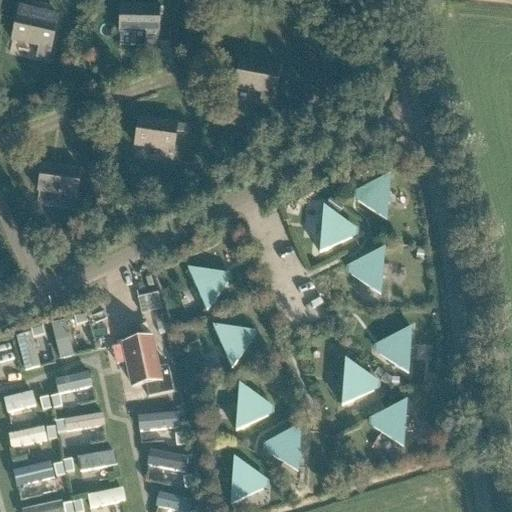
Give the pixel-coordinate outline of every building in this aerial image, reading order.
[(120,35),(147,35),(147,44),(158,44),(158,7),(120,8),(120,35)] [(66,26),(57,24),(18,15),(12,43),(39,49),(37,58),(48,60),(55,30),(65,32),(66,26)] [(260,107),(272,110),(280,70),(240,62),(235,91),(262,96),(260,107)] [(47,84),(46,97),(60,97),(61,84),(47,84)] [(186,128),(175,126),(139,120),(135,148),(162,152),(160,161),(171,163),(175,135),(184,137),(186,128)] [(75,208),(80,172),(42,166),(38,194),(65,198),(64,206),(75,208)] [(367,167),(356,172),(359,180),(370,175),(367,167)] [(390,178),(358,193),(357,203),(386,224),(390,178)] [(330,200),(326,206),(333,211),(337,205),(330,200)] [(337,205),(333,211),(340,215),(344,209),(337,205)] [(353,230),(323,209),(319,255),(352,240),(353,230)] [(231,240),(223,244),(229,254),(237,251),(231,240)] [(352,267),(351,277),(380,298),(384,251),(352,267)] [(422,263),(424,253),(417,252),(415,262),(422,263)] [(206,314),(228,285),(223,276),(188,272),(206,314)] [(145,279),(148,289),(154,287),(151,278),(145,279)] [(86,316),(74,319),(76,327),(87,324),(86,316)] [(73,354),(65,319),(51,322),(59,357),(73,354)] [(146,326),(140,328),(144,339),(150,337),(146,326)] [(42,329),(31,332),(33,340),(44,337),(42,329)] [(253,343),(248,333),(213,329),(232,371),(253,343)] [(379,346),(379,357),(408,377),(411,330),(379,346)] [(33,340),(31,332),(16,336),(24,369),(39,366),(33,340)] [(167,368),(157,370),(150,340),(124,345),(124,347),(112,349),(115,366),(128,364),(133,389),(145,386),(148,399),(173,394),(167,368)] [(252,348),(247,354),(255,359),(259,353),(252,348)] [(345,363),(341,409),(374,393),(375,383),(345,363)] [(91,385),(88,371),(54,378),(58,392),(91,385)] [(385,374),(380,382),(391,389),(391,379),(385,374)] [(239,387),(236,434),(268,418),(269,408),(239,387)] [(34,406),(31,391),(4,397),(7,412),(34,406)] [(389,396),(389,399),(398,399),(398,391),(389,391),(389,396)] [(389,396),(379,402),(383,411),(389,408),(389,399),(389,396)] [(59,397),(50,399),(53,411),(61,409),(59,397)] [(48,399),(40,402),(43,412),(51,410),(48,399)] [(406,404),(374,419),(373,430),(403,450),(406,404)] [(178,427),(177,411),(138,414),(139,430),(178,427)] [(104,425),(102,413),(64,419),(66,431),(104,425)] [(63,423),(55,424),(57,435),(65,434),(63,423)] [(46,440),(43,426),(8,433),(11,448),(46,440)] [(55,429),(46,431),(48,442),(56,441),(55,429)] [(298,475),(300,429),(265,446),(265,454),(298,475)] [(183,435),(175,436),(176,448),(185,447),(183,435)] [(116,463),(113,450),(76,456),(79,470),(116,463)] [(184,471),(187,457),(150,450),(147,464),(184,471)] [(53,476),(50,461),(13,470),(16,485),(53,476)] [(263,492),(264,481),(234,461),(231,507),(263,492)] [(71,462),(63,464),(65,475),(73,473),(71,462)] [(62,466),(54,468),(56,479),(65,477),(62,466)] [(191,478),(183,480),(185,491),(193,490),(191,478)] [(125,502),(122,487),(87,494),(90,509),(125,502)] [(184,511),(188,511),(192,499),(160,491),(156,505),(184,511)] [(63,511),(60,500),(22,509),(22,511),(63,511)] [(82,511),(81,503),(73,505),(74,511),(82,511)]
